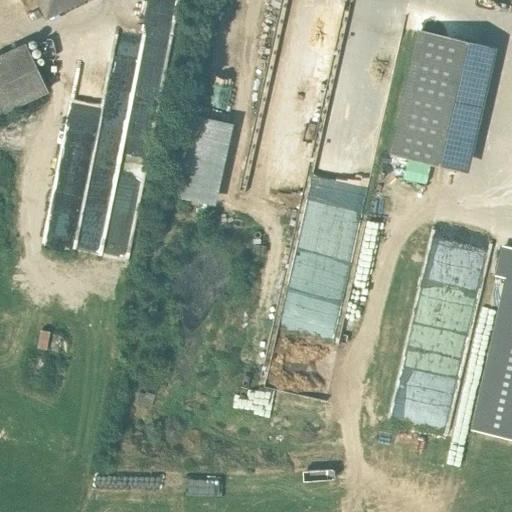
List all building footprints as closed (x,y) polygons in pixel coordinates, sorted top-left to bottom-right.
[(39,0),(47,16),(79,0),(39,0)] [(164,79),(169,18),(141,16),(135,76),(164,79)] [(476,43),(420,30),(391,151),(447,165),(476,43)] [(39,73),(48,69),(37,44),(28,48),(39,73)] [(25,46),(0,57),(0,112),(47,91),(25,46)] [(393,71),(366,65),(357,103),(384,109),(393,71)] [(192,112),(174,194),(214,203),(232,121),(192,112)] [(276,325),(332,339),(353,255),(297,241),(276,325)] [(448,428),(477,288),(454,283),(437,280),(438,276),(422,272),(393,417),(448,428)] [(511,277),(477,429),(511,436),(511,277)] [(105,380),(115,330),(93,326),(83,375),(105,380)] [(282,411),(282,396),(239,394),(238,410),(282,411)]
